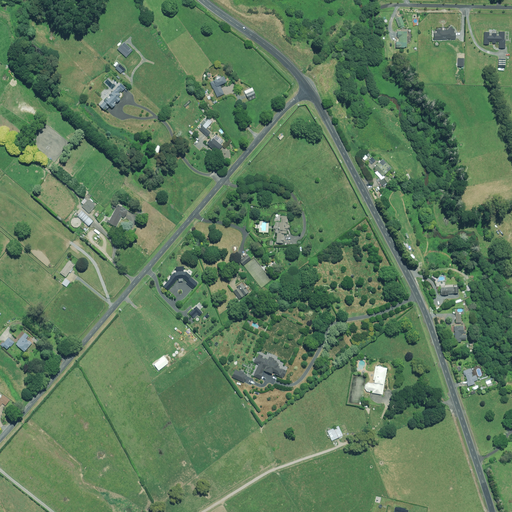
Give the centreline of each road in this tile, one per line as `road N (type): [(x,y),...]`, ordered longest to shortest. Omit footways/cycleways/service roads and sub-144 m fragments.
road 1 (unclassified): [(0,439),(282,110),(309,90)]
road 2 (primary): [(309,90),(422,306),(493,511)]
road 3 (primary): [(202,0),(278,54),(309,90)]
road 4 (unclassified): [(511,6),(377,8)]
